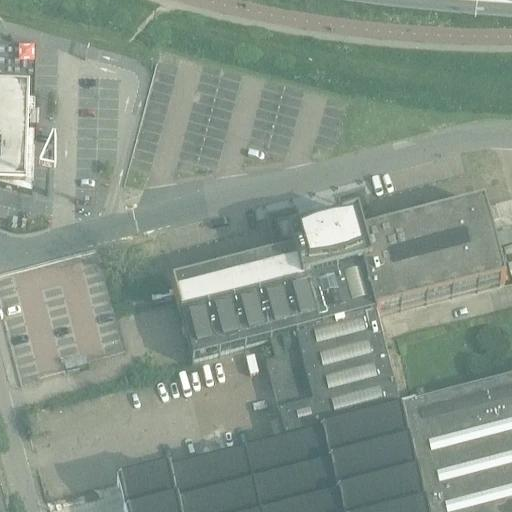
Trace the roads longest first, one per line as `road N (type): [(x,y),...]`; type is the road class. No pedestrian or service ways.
road 1 (unclassified): [(0,256),(511,135)]
road 2 (unknown): [(13,451),(200,412)]
road 3 (unknown): [(55,390),(148,354),(148,320)]
